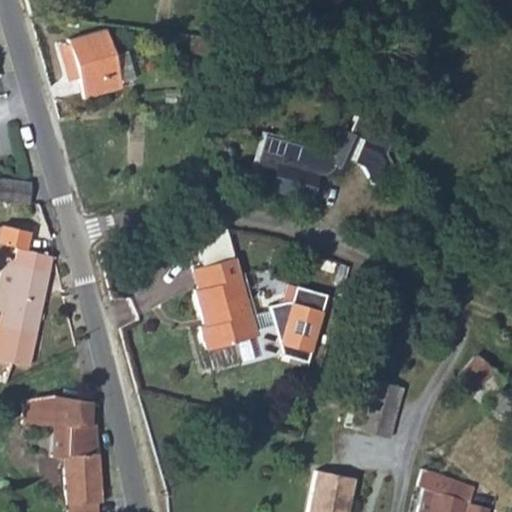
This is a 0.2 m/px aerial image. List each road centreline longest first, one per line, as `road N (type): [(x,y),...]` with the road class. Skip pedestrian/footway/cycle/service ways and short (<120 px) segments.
road 1 (residential): [(64,236),(206,212),(322,232),(410,270),(462,318),(460,357),(412,439),(400,511)]
road 2 (unclassified): [(135,511),(64,236)]
road 3 (unclassified): [(64,236),(0,0)]
